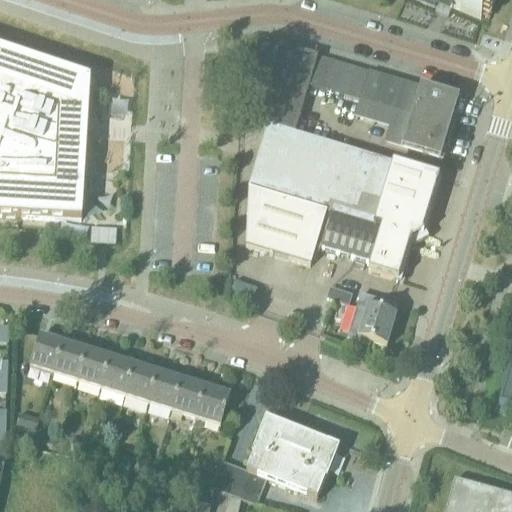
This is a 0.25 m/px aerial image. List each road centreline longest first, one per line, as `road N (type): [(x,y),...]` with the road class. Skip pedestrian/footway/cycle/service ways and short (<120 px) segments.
road 1 (residential): [(65,0),(145,25),(281,14),(511,84)]
road 2 (residential): [(416,426),(242,355),(123,317),(0,292)]
road 3 (tertiary): [(416,426),(511,94)]
